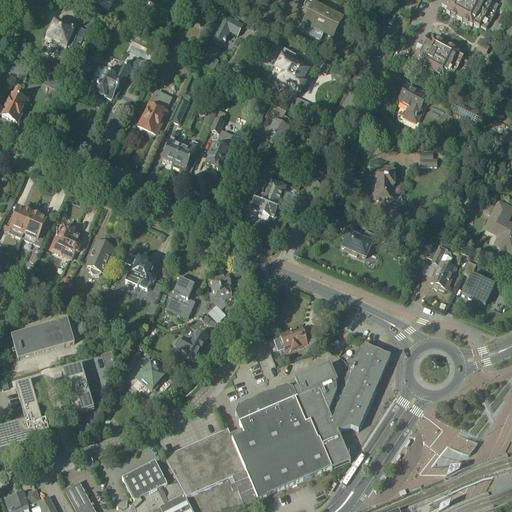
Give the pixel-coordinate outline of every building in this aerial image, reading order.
[(204,5),(193,0),(189,0),(187,6),(200,12),(204,5)] [(473,27),(479,30),(480,28),(486,32),(490,24),(493,19),(496,11),(490,8),(491,6),(485,3),(486,2),(483,0),(482,0),(443,0),(445,1),(441,8),(448,12),(446,15),(449,16),(449,17),(456,21),(456,20),(461,23),(468,27),(469,27),(472,28),(473,27)] [(500,13),(510,18),(508,21),(511,22),(511,19),(511,8),(510,7),(511,2),(511,0),(506,0),(504,5),(500,13)] [(305,3),(300,13),(306,17),(301,27),(332,43),(344,22),(312,5),(312,7),(305,3)] [(229,33),(237,37),(243,27),(224,17),(210,45),(221,50),(229,33)] [(57,24),(49,42),(64,49),(60,60),(72,65),(77,55),(74,54),(79,44),(82,46),(86,36),(76,31),(75,33),(57,24)] [(134,37),(131,43),(146,50),(149,45),(134,37)] [(445,80),(451,83),(452,82),(458,85),(462,77),(462,78),(465,72),(468,64),(462,61),(463,59),(457,56),(458,55),(455,53),(448,49),(447,49),(442,47),(443,46),(435,42),(435,43),(432,41),(430,44),(424,41),(420,49),(418,48),(416,53),(417,54),(413,62),(420,65),(418,68),(421,69),(421,70),(428,74),(428,73),(433,76),(441,80),(444,81),(445,80)] [(310,72),(293,63),(296,58),(284,51),(279,59),(280,59),(273,71),(280,75),(276,83),(277,84),(274,88),(295,99),(298,95),(300,97),(307,85),(304,83),(310,72)] [(91,79),(96,81),(90,92),(111,102),(115,95),(118,96),(123,87),(128,77),(132,79),(144,85),(152,69),(140,63),(135,72),(124,66),(121,72),(118,77),(106,71),(96,67),(91,79)] [(16,88),(12,96),(1,118),(16,125),(27,103),(17,98),(21,90),(16,88)] [(399,105),(408,110),(403,120),(417,127),(423,115),(421,114),(428,98),(407,88),(399,105)] [(139,129),(156,137),(166,114),(166,113),(171,102),(157,95),(151,107),(150,107),(139,129)] [(178,127),(189,103),(182,100),(171,124),(178,127)] [(267,121),(257,139),(263,143),(279,151),(290,131),(294,124),(284,118),(286,115),(272,107),(265,120),(267,121)] [(209,133),(217,114),(210,112),(202,130),(209,133)] [(216,121),(215,120),(209,133),(219,137),(225,124),(222,123),(225,116),(219,114),(216,121)] [(173,133),(172,137),(161,162),(173,167),(183,145),(182,145),(182,147),(181,147),(180,149),(174,146),(177,139),(178,135),(173,133)] [(183,176),(184,176),(185,175),(197,146),(192,144),(190,148),(183,145),(173,167),(174,167),(173,170),(179,172),(179,173),(179,174),(179,175),(180,175),(180,176),(181,176),(182,177),(183,176)] [(206,167),(215,172),(216,174),(218,175),(219,174),(220,172),(219,169),(227,152),(213,146),(209,157),(210,158),(206,167)] [(436,155),(419,156),(420,171),(437,170),(436,155)] [(392,189),(392,171),(374,171),(374,174),(372,174),(372,201),(395,201),(395,189),(392,189)] [(470,176),(467,184),(478,189),(481,181),(470,176)] [(258,214),(270,219),(271,218),(274,219),(286,189),(270,182),(264,197),(257,195),(262,183),(254,179),(248,194),(256,198),(251,210),(258,213),(258,214)] [(489,218),(494,208),(487,205),(482,215),(489,218)] [(495,247),(501,250),(497,256),(505,260),(508,253),(511,255),(511,227),(506,225),(511,212),(511,211),(499,205),(485,231),(499,238),(495,247)] [(4,232),(9,234),(8,236),(21,242),(34,214),(25,210),(24,214),(19,212),(11,230),(6,228),(4,232)] [(35,252),(29,264),(35,267),(45,245),(38,242),(46,223),(41,221),(43,218),(34,214),(21,242),(35,248),(35,252)] [(55,247),(72,255),(71,259),(74,260),(76,260),(78,255),(80,250),(78,246),(76,245),(79,238),(74,236),(75,234),(72,233),(72,230),(69,229),(67,231),(61,228),(53,245),(55,246),(55,247)] [(346,234),(343,243),(344,243),(341,250),(350,254),(349,256),(356,259),(357,257),(365,261),(372,246),(373,247),(377,238),(366,234),(362,241),(346,234)] [(90,271),(90,274),(92,277),(95,279),(99,278),(101,276),(102,276),(113,250),(97,243),(86,269),(90,271)] [(431,285),(439,289),(438,291),(444,294),(445,292),(446,293),(456,272),(448,268),(448,267),(441,263),(446,253),(446,252),(439,249),(437,252),(431,249),(426,260),(432,263),(431,265),(432,265),(431,268),(436,270),(437,268),(439,268),(431,285)] [(139,284),(141,285),(139,290),(147,293),(149,288),(150,288),(153,287),(155,282),(154,279),(152,278),(155,271),(149,268),(150,266),(137,260),(136,261),(128,257),(124,267),(131,269),(125,283),(128,285),(137,289),(139,284)] [(485,309),(495,287),(471,276),(475,267),(468,264),(462,277),(469,280),(461,297),(485,309)] [(213,295),(209,296),(210,302),(221,313),(225,309),(223,302),(232,300),(229,288),(231,288),(230,286),(231,284),(231,282),(228,280),(228,279),(226,279),(224,278),(221,279),(220,281),(210,284),(213,295)] [(63,280),(56,298),(62,301),(70,282),(63,280)] [(168,301),(170,302),(165,313),(187,323),(195,305),(187,302),(194,287),(180,280),(172,296),(171,295),(168,301)] [(69,285),(63,301),(69,304),(76,288),(69,285)] [(11,338),(14,351),(18,362),(74,346),(68,322),(11,338)] [(278,337),(280,341),(274,344),(278,355),(285,352),(286,355),(291,353),(292,353),(299,351),(304,349),(305,349),(308,357),(318,353),(314,341),(307,343),(303,332),(290,337),(288,333),(278,337)] [(178,341),(174,349),(196,362),(207,341),(197,335),(194,340),(184,342),(184,344),(178,341)] [(390,359),(364,348),(363,349),(359,347),(339,393),(327,421),(350,431),(358,434),(390,359)] [(116,370),(111,354),(101,357),(106,373),(116,370)] [(152,363),(136,380),(152,394),(167,378),(152,363)] [(62,373),(65,383),(75,417),(94,412),(81,367),(62,373)] [(327,421),(339,393),(335,394),(326,372),(300,383),(306,397),(296,402),(292,393),(285,390),(284,390),(285,391),(276,394),(275,394),(275,395),(267,398),(266,398),(266,400),(258,403),(257,402),(256,402),(257,402),(249,407),(248,406),(247,406),(240,411),(239,410),(238,410),(235,417),(244,438),(232,443),(228,433),(226,434),(245,476),(246,475),(258,504),(268,500),(267,498),(330,471),(318,444),(338,436),(350,431),(327,421)] [(15,388),(25,423),(0,429),(0,446),(35,436),(36,439),(49,435),(46,422),(42,423),(30,383),(15,388)] [(427,415),(395,455),(424,478),(431,469),(448,448),(467,458),(472,452),(476,447),(456,438),(427,415)] [(230,488),(233,495),(237,493),(244,510),(258,504),(246,475),(245,476),(226,434),(164,461),(178,486),(186,501),(228,482),(231,488),(230,488)] [(338,436),(318,444),(330,471),(331,473),(350,465),(338,436)] [(74,511),(191,511),(186,501),(178,486),(167,489),(167,488),(155,464),(122,481),(134,505),(135,505),(131,509),(130,508),(129,508),(127,507),(127,504),(124,504),(121,506),(119,507),(118,508),(116,510),(118,511),(93,511),(79,485),(64,493),(74,511)] [(24,496),(6,502),(8,511),(29,511),(28,509),(29,509),(29,508),(37,506),(40,505),(36,493),(24,497),(24,496)] [(54,511),(49,500),(40,505),(37,506),(40,511),(54,511)]
